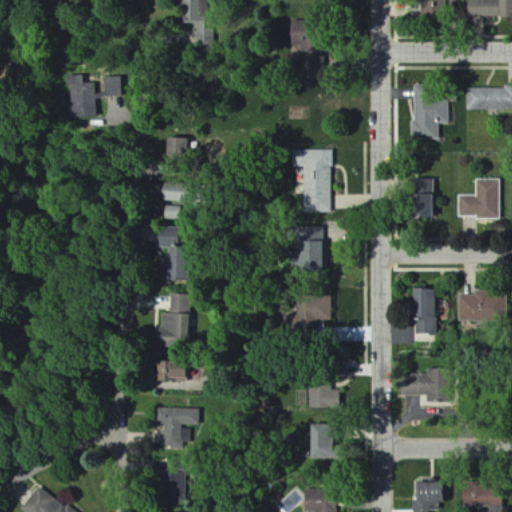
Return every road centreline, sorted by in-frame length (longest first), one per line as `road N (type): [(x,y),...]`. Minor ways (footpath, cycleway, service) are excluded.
road 1 (residential): [(384,511),(384,0)]
road 2 (residential): [(158,43),(115,432),(125,511)]
road 3 (residential): [(385,448),(511,447)]
road 4 (residential): [(386,48),(511,48)]
road 5 (residential): [(115,432),(0,479)]
road 6 (residential): [(387,256),(511,255)]
